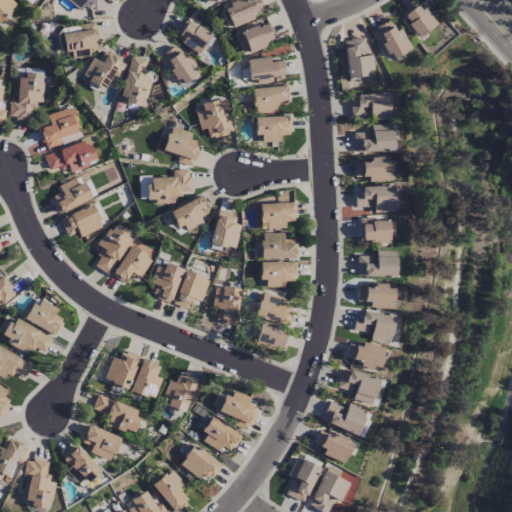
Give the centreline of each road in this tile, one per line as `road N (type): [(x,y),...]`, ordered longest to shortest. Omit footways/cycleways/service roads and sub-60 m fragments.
road 1 (residential): [(297,0),(320,82),(327,305),(306,387),(284,432),(221,511)]
road 2 (residential): [(306,387),(106,310),(50,258),(6,165)]
